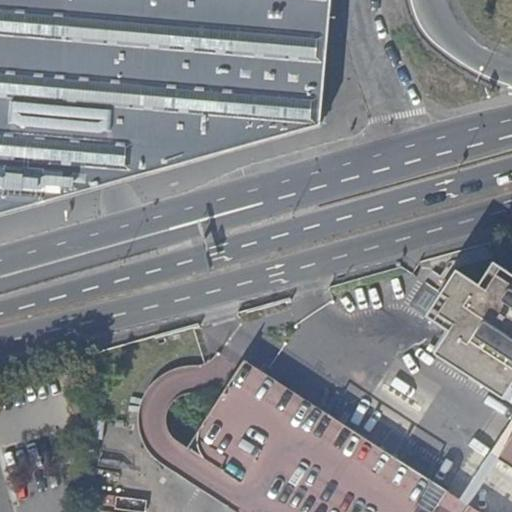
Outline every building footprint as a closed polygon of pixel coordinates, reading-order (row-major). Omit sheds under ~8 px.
[(0,0),(0,214),(317,127),(329,0),(0,0)] [(479,284),(457,271),(427,318),(449,332),(435,356),(503,398),(511,385),(511,435),(497,458),(511,467),(511,275),(493,264),(479,284)] [(433,395),(389,367),(369,398),(413,427),(433,395)] [(228,505),(300,394),(268,373),(240,417),(207,469),(197,485),(228,505)] [(485,511),(300,394),(228,505),(238,511),(485,511)] [(207,469),(240,417),(217,402),(184,455),(207,469)]
